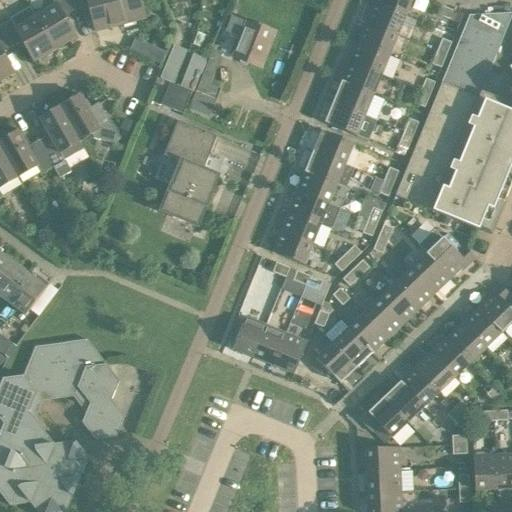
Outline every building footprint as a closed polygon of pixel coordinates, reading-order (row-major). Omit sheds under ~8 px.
[(34,15),(55,50),(75,38),(63,17),(74,11),(67,0),(51,0),(54,4),(34,15)] [(85,0),(95,32),(145,19),(140,0),(85,0)] [(375,0),(374,3),(406,16),(412,0),(375,0)] [(374,3),(366,23),(398,36),(406,16),(374,3)] [(437,15),(447,20),(450,21),(454,11),(441,6),(437,15)] [(511,65),(509,68),(511,71),(511,82),(504,71),(498,76),(489,72),(511,16),(511,13),(470,16),(395,197),(479,231),(479,230),(490,234),(503,202),(504,202),(511,181),(511,65)] [(0,25),(0,27),(11,48),(22,42),(34,62),(55,50),(34,15),(15,27),(11,20),(0,25)] [(276,34),(248,22),(248,23),(232,17),(226,33),(241,39),(234,57),(261,69),(276,34)] [(366,23),(358,43),(390,56),(398,36),(366,23)] [(0,81),(13,74),(1,54),(11,48),(0,27),(0,81)] [(437,52),(447,56),(452,43),(442,39),(437,52)] [(358,43),(350,63),(382,76),(390,56),(358,43)] [(174,46),(160,78),(173,84),(186,52),(174,46)] [(210,85),(223,53),(213,49),(188,114),(208,122),(221,89),(210,85)] [(441,69),(447,56),(437,52),(432,65),(441,69)] [(206,59),(193,54),(180,87),(193,92),(206,59)] [(350,63),(341,83),(373,96),(382,76),(350,63)] [(426,79),(421,92),(430,96),(435,83),(426,79)] [(341,83),(333,103),(365,116),(373,96),(341,83)] [(191,93),(170,84),(161,106),(183,114),(191,93)] [(415,105),(425,109),(430,96),(421,92),(415,105)] [(59,107),(83,148),(79,141),(91,134),(93,138),(111,143),(119,138),(98,103),(88,109),(80,95),(59,107)] [(357,137),(365,116),(333,103),(325,124),(357,137)] [(37,140),(52,166),(53,166),(59,178),(71,171),(64,159),(83,148),(59,107),(39,119),(48,134),(37,140)] [(410,119),(404,132),(414,136),(419,123),(410,119)] [(192,221),(199,203),(201,204),(211,177),(197,172),(212,136),(174,120),(161,152),(186,162),(185,166),(184,166),(176,186),(168,183),(157,209),(178,218),(179,216),(192,221)] [(120,129),(131,134),(135,126),(124,121),(120,129)] [(0,141),(0,147),(17,177),(37,166),(41,173),(52,166),(37,140),(27,146),(18,131),(0,141)] [(322,131),(313,152),(345,165),(354,144),(322,131)] [(414,136),(404,132),(399,145),(408,149),(414,136)] [(0,197),(2,196),(0,192),(0,187),(17,177),(0,147),(0,197)] [(313,152),(305,172),(337,185),(346,189),(354,169),(345,165),(313,152)] [(384,181),(393,185),(399,172),(389,168),(384,181)] [(337,185),(305,172),(297,192),(329,205),(337,185)] [(393,185),(384,181),(379,194),(388,198),(393,185)] [(297,192),(289,212),(321,225),(331,229),(339,209),(329,205),(297,192)] [(376,224),(381,212),(373,209),(368,221),(376,224)] [(321,225),(289,212),(281,232),(313,245),(321,225)] [(440,223),(448,226),(450,220),(442,217),(440,223)] [(371,237),(376,224),(368,221),(363,234),(371,237)] [(392,229),(383,226),(378,238),(387,242),(392,229)] [(304,266),(313,245),(281,232),(272,253),(304,266)] [(448,234),(443,239),(457,254),(462,249),(448,234)] [(387,242),(378,238),(373,251),(382,254),(387,242)] [(427,255),(451,279),(466,265),(468,266),(475,259),(464,247),(462,249),(457,254),(443,239),(427,255)] [(344,256),(351,263),(360,253),(354,247),(344,256)] [(0,274),(9,262),(0,254),(0,274)] [(411,269),(435,294),(451,279),(427,255),(411,269)] [(351,263),(344,256),(334,265),(341,272),(351,263)] [(352,271),(359,278),(369,268),(362,261),(352,271)] [(9,262),(0,274),(0,297),(6,302),(27,274),(9,262)] [(286,278),(290,268),(276,263),(273,272),(286,278)] [(395,284),(419,309),(435,294),(411,269),(395,284)] [(349,287),(359,278),(352,271),(343,280),(349,287)] [(306,286),(309,277),(296,272),(292,280),(306,286)] [(29,310),(45,288),(48,284),(37,275),(34,280),(27,274),(6,302),(25,316),(29,310)] [(306,286),(318,291),(321,282),(309,277),(306,286)] [(45,288),(29,310),(38,316),(57,290),(48,284),(45,288)] [(391,311),(404,324),(419,309),(395,284),(380,299),(391,311)] [(478,309),(502,334),(511,324),(511,311),(504,303),(511,296),(500,285),(492,292),(494,294),(478,309)] [(340,289),(333,295),(342,305),(349,299),(340,289)] [(364,314),(388,339),(404,324),(391,311),(380,299),(364,314)] [(462,324),(486,348),(502,334),(478,309),(462,324)] [(320,312),(314,325),(323,328),(329,315),(320,312)] [(348,329),(372,354),(388,339),(364,314),(348,329)] [(232,350),(253,358),(266,326),(246,318),(232,350)] [(333,344),(357,369),(372,354),(348,329),(341,322),(333,329),(340,337),(337,340),(333,344)] [(447,338),(471,363),(486,348),(462,324),(447,338)] [(286,334),(266,326),(253,358),(273,366),(286,334)] [(307,343),(286,334),(273,366),(294,375),(307,343)] [(431,353),(455,378),(471,363),(447,338),(431,353)] [(120,383),(107,365),(88,341),(36,348),(24,377),(3,379),(0,385),(0,495),(9,507),(30,504),(35,511),(65,511),(88,459),(75,442),(54,445),(29,413),(37,393),(67,389),(86,414),(82,424),(95,440),(116,438),(124,418),(112,402),(120,383)] [(357,369),(333,344),(311,365),(322,377),(328,371),(341,384),(357,369)] [(416,368),(440,393),(455,378),(431,353),(416,368)] [(400,383),(424,408),(440,393),(416,368),(400,383)] [(384,398),(408,423),(424,408),(400,383),(384,398)] [(496,404),(502,397),(494,388),(487,394),(496,404)] [(408,423),(384,398),(368,413),(381,427),(375,433),(386,444),(408,423)] [(454,408),(463,418),(469,412),(460,402),(454,408)] [(463,418),(454,408),(447,415),(456,424),(463,418)] [(494,412),(494,421),(507,421),(507,411),(494,412)] [(494,421),(494,412),(480,413),(480,422),(494,421)] [(372,420),(365,427),(372,433),(379,427),(372,420)] [(452,436),(452,447),(456,447),(456,446),(466,445),(465,436),(452,436)] [(456,447),(452,447),(452,454),(466,454),(466,445),(456,446),(456,447)] [(366,473),(400,471),(399,449),(365,450),(366,473)] [(511,454),(496,456),(498,490),(511,489),(511,454)] [(498,490),(496,456),(473,457),(475,491),(498,490)] [(367,494),(401,493),(400,471),(366,473),(367,494)] [(459,490),(469,489),(468,475),(458,476),(459,490)] [(469,489),(459,490),(460,503),(470,503),(469,489)] [(402,511),(401,493),(367,494),(367,511),(402,511)]
